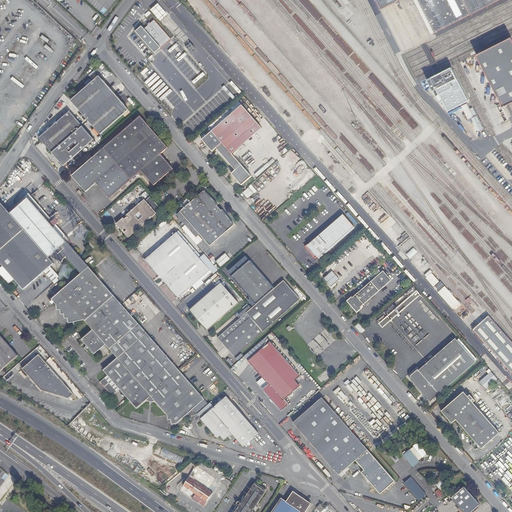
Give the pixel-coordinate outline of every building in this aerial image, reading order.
[(375,0),(381,11),(386,9),(393,5),(401,1),(403,0),(416,0),(435,35),(503,0),(375,0)] [(407,52),(403,54),(415,79),(420,77),(428,73),(436,69),(444,65),(454,59),(461,56),(466,54),(479,47),(511,30),(511,29),(511,0),(508,0),(466,21),(432,39),(424,43),(415,48),(407,52)] [(162,20),(167,15),(157,4),(152,9),(162,20)] [(154,20),(145,29),(161,47),(171,39),(154,20)] [(136,31),(155,53),(161,47),(145,29),(142,26),(136,31)] [(511,36),(510,37),(494,45),(479,53),(476,54),(503,107),(510,103),(511,102),(511,36)] [(184,45),(191,52),(195,49),(188,41),(184,45)] [(450,75),(436,82),(449,109),(463,103),(450,75)] [(98,76),(71,101),(101,135),(128,110),(124,105),(98,76)] [(55,110),(59,113),(65,104),(60,102),(55,110)] [(465,104),(460,107),(465,118),(471,116),(465,104)] [(213,132),(233,154),(262,128),(242,105),(213,132)] [(53,157),(62,168),(94,140),(68,111),(38,140),(50,155),(52,153),(54,156),(53,157)] [(139,115),(107,145),(123,163),(135,176),(141,171),(154,185),(173,168),(161,154),(168,147),(139,115)] [(233,154),(213,132),(202,141),(211,151),(215,148),(226,160),(233,154)] [(107,145),(102,149),(118,167),(123,163),(107,145)] [(95,183),(97,185),(118,167),(102,149),(72,176),(77,182),(79,181),(82,185),(80,186),(85,192),(95,183)] [(244,168),(233,154),(226,160),(233,168),(229,172),(233,177),(244,168)] [(123,163),(118,167),(130,180),(135,176),(123,163)] [(118,167),(97,185),(109,198),(130,180),(118,167)] [(244,168),(233,177),(241,186),(253,177),(244,168)] [(243,193),(248,199),(257,191),(252,185),(243,193)] [(204,189),(180,212),(200,234),(210,246),(234,225),(222,210),(220,211),(216,206),(218,205),(204,189)] [(31,194),(8,213),(10,216),(30,199),(64,239),(67,237),(31,194)] [(121,211),(128,205),(122,197),(115,204),(121,211)] [(125,233),(124,234),(128,239),(135,233),(133,231),(136,229),(138,230),(155,214),(154,213),(158,209),(149,198),(144,202),(143,201),(125,216),(126,217),(123,220),(122,219),(115,225),(122,232),(123,231),(125,233)] [(47,271),(50,267),(57,262),(61,263),(65,258),(80,274),(51,300),(57,306),(70,304),(71,309),(74,309),(74,313),(77,313),(77,318),(80,318),(81,323),(84,323),(92,332),(123,306),(98,277),(97,278),(64,239),(30,199),(10,216),(8,213),(0,204),(0,264),(23,291),(47,271)] [(197,238),(200,234),(180,212),(177,215),(197,238)] [(316,255),(318,258),(353,227),(343,215),(315,240),(313,238),(304,246),(314,258),(316,255)] [(161,279),(193,252),(176,233),(145,260),(161,279)] [(414,247),(407,254),(411,258),(418,252),(414,247)] [(209,271),(193,252),(161,279),(177,298),(209,271)] [(221,266),(230,258),(226,253),(217,261),(221,266)] [(257,326),(263,333),(300,300),(283,280),(273,289),(249,260),(231,276),(255,305),(246,313),(257,326)] [(62,281),(50,267),(47,271),(58,285),(62,281)] [(332,270),(323,277),(331,285),(339,278),(332,270)] [(432,272),(426,278),(434,286),(440,281),(432,272)] [(358,312),(362,308),(361,307),(380,290),(371,280),(352,297),(352,296),(347,300),(358,312)] [(436,290),(456,310),(462,304),(443,283),(436,290)] [(221,284),(189,311),(206,331),(238,304),(221,284)] [(132,296),(124,301),(127,305),(135,300),(132,296)] [(70,304),(57,306),(57,309),(60,309),(60,314),(64,314),(65,319),(69,320),(69,324),(81,323),(80,318),(77,318),(77,313),(74,313),(74,309),(71,309),(70,304)] [(137,409),(150,398),(165,415),(166,417),(168,421),(171,420),(172,425),(175,424),(177,423),(179,421),(195,407),(204,399),(180,371),(123,306),(92,332),(81,342),(93,356),(104,346),(116,360),(102,372),(107,377),(119,390),(130,403),(134,408),(136,410),(137,409)] [(234,357),(263,333),(257,326),(246,313),(245,312),(244,312),(242,311),(238,315),(239,317),(216,337),(234,357)] [(511,345),(487,317),(481,322),(471,331),(511,377),(511,345)] [(0,364),(14,352),(0,335),(0,364)] [(409,381),(454,341),(453,339),(417,372),(415,370),(408,377),(408,379),(409,381)] [(454,341),(409,381),(428,403),(474,363),(454,341)] [(247,362),(267,385),(290,366),(269,342),(247,362)] [(40,346),(36,350),(39,354),(41,354),(42,355),(45,352),(40,346)] [(73,394),(38,355),(22,369),(39,389),(69,399),(73,394)] [(299,377),(290,366),(267,385),(262,390),(280,411),(288,404),(284,399),(298,386),(294,381),(299,377)] [(116,393),(119,390),(107,377),(104,379),(116,393)] [(116,393),(104,379),(100,383),(112,397),(116,393)] [(463,430),(480,414),(470,404),(472,402),(467,397),(465,398),(461,394),(439,413),(447,422),(454,423),(455,421),(463,430)] [(243,445),(248,441),(258,433),(251,424),(226,396),(208,411),(200,418),(212,431),(217,437),(220,434),(224,439),(227,435),(232,432),(237,438),(243,445)] [(294,423),(313,445),(341,420),(322,399),(294,423)] [(480,414),(463,430),(480,450),(497,434),(480,414)] [(396,482),(341,420),(313,445),(339,475),(356,461),(365,471),(363,473),(382,495),(396,482)] [(163,449),(161,454),(182,463),(184,457),(163,449)] [(410,450),(404,456),(414,467),(420,462),(410,450)] [(220,482),(197,466),(180,491),(204,507),(220,482)] [(406,484),(422,500),(428,494),(413,478),(406,484)] [(256,484),(237,511),(251,511),(265,492),(256,484)] [(464,485),(451,497),(464,511),(467,511),(479,502),(464,485)] [(286,501),(281,497),(271,511),(304,511),(310,503),(293,491),(286,501)]
